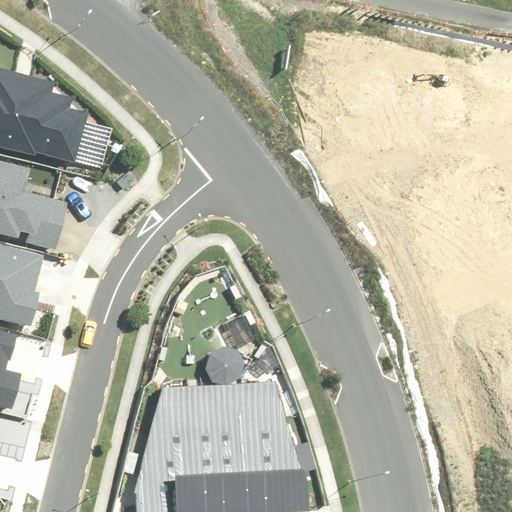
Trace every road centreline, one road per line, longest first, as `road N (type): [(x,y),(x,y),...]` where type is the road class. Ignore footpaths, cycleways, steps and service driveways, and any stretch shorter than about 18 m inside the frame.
road 1 (residential): [(58,511),(104,319),(130,259),(173,212),(240,163)]
road 2 (tertiary): [(240,163),(330,301),(359,369),(397,511)]
road 3 (tertiary): [(72,0),(240,163)]
